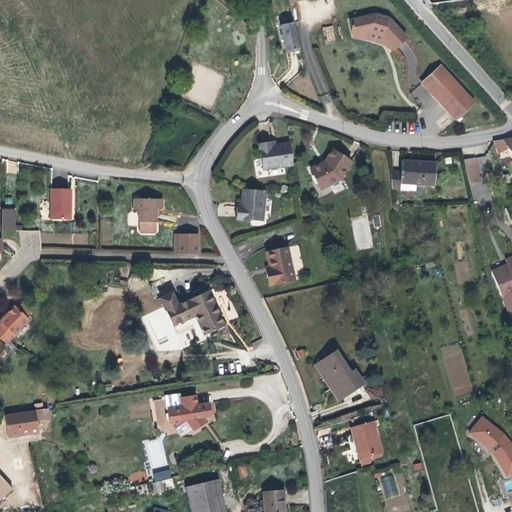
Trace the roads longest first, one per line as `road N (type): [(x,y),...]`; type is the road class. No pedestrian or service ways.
road 1 (residential): [(317,511),(293,377),(231,257)]
road 2 (residential): [(249,109),(119,56),(0,33)]
road 3 (residential): [(267,100),(371,137),(423,144),(484,137),(511,122)]
road 4 (residential): [(231,257),(29,253)]
road 5 (residential): [(196,178),(0,150)]
road 6 (tertiary): [(511,109),(412,0)]
